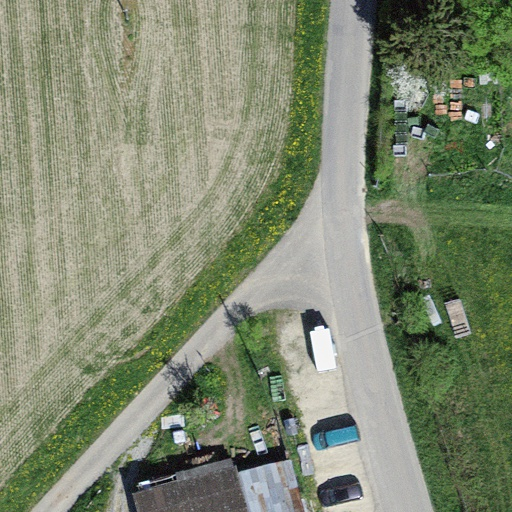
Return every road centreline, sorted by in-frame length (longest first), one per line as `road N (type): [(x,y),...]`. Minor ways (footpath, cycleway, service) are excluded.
road 1 (unclassified): [(395,511),(326,213),(341,0)]
road 2 (track): [(326,213),(187,334),(31,511)]
